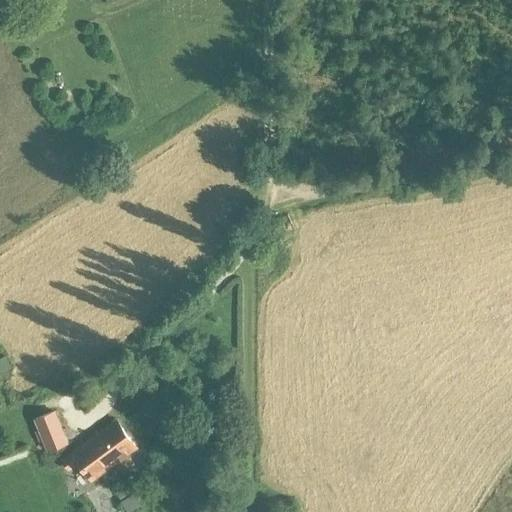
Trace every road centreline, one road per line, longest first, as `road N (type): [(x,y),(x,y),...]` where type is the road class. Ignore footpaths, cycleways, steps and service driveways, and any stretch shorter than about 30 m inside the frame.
road 1 (unclassified): [(267,0),(267,173),(278,194),(323,201),(511,154)]
road 2 (track): [(231,511),(244,502),(252,245)]
road 3 (track): [(114,396),(159,336),(223,281),(278,194)]
